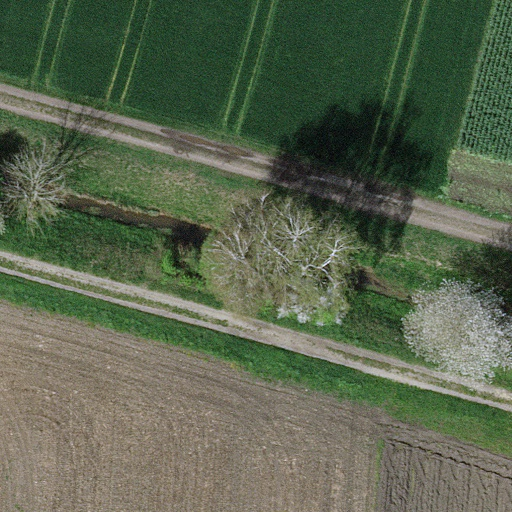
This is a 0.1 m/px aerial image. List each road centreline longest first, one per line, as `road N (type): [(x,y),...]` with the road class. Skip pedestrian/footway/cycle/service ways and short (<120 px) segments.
road 1 (track): [(0,105),(511,250)]
road 2 (track): [(0,270),(511,407)]
